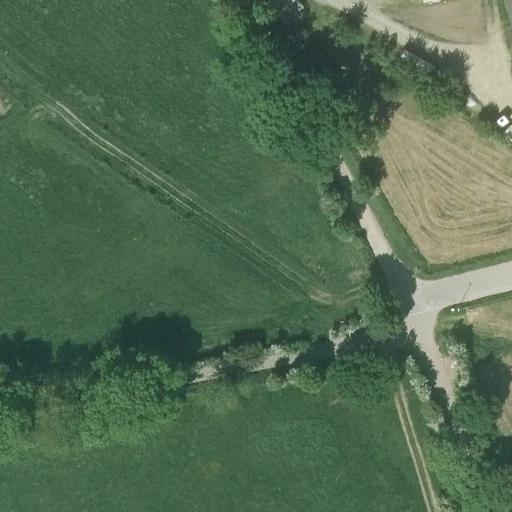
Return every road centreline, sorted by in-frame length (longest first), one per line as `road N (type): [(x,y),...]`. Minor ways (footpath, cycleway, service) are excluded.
road 1 (residential): [(416,307),(372,337),(228,372),(125,386),(0,387)]
road 2 (track): [(416,307),(231,0)]
road 3 (residential): [(497,511),(426,355),(416,307)]
road 4 (track): [(511,122),(403,39),(335,0)]
